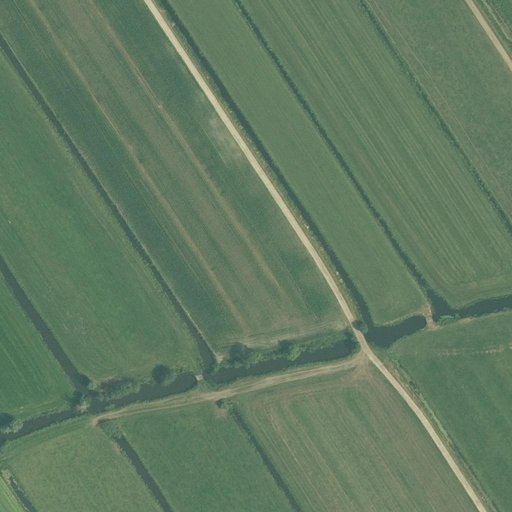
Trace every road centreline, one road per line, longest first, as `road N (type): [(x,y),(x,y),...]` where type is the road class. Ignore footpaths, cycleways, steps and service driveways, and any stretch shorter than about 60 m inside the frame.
road 1 (track): [(146,0),(332,284),(367,351),(483,511)]
road 2 (track): [(367,351),(350,367),(117,416),(0,457)]
